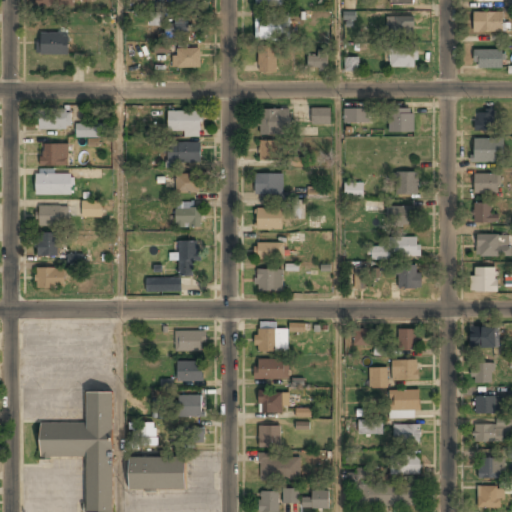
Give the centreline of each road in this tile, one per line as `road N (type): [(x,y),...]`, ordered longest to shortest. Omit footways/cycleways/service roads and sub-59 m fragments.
road 1 (residential): [(228,0),(229,511)]
road 2 (residential): [(447,0),(448,511)]
road 3 (residential): [(9,0),(10,511)]
road 4 (residential): [(511,87),(0,86)]
road 5 (residential): [(511,309),(0,310)]
